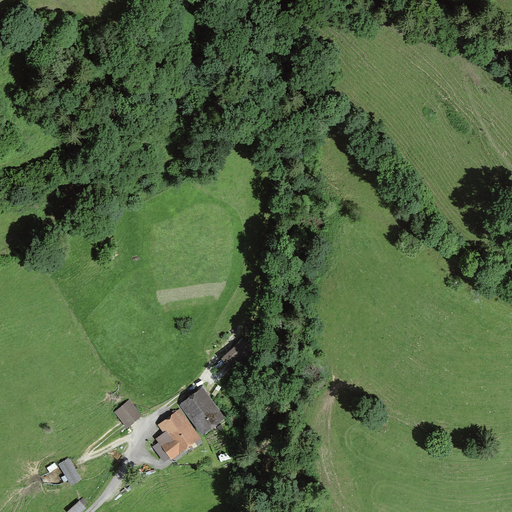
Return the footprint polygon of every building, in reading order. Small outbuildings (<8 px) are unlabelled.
[(245,341),(224,360),(235,372),(256,353),(245,341)] [(202,387),(185,400),(183,401),(205,431),(224,418),(202,387)] [(128,401),(116,411),(127,424),(139,414),(128,401)] [(201,441),(178,411),(164,421),(174,434),(156,448),(164,459),(187,442),(192,448),(201,441)] [(69,482),(81,476),(71,455),(60,461),(69,482)] [(71,511),(78,511),(87,506),(80,498),(68,508),(71,511)]
